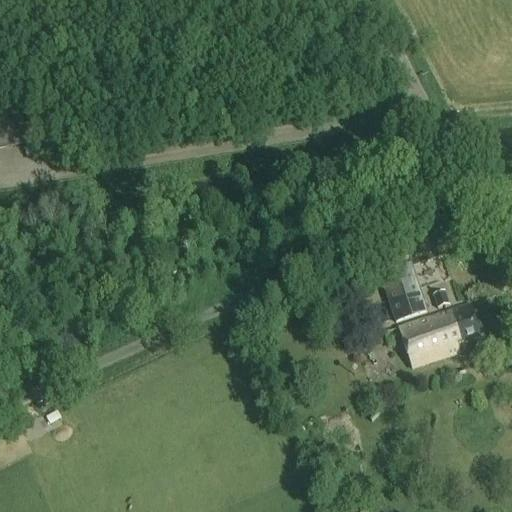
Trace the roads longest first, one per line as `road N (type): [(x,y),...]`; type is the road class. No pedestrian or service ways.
road 1 (unclassified): [(459,173),(346,244),(0,411)]
road 2 (track): [(425,111),(0,182)]
road 3 (tertiary): [(459,173),(366,0)]
